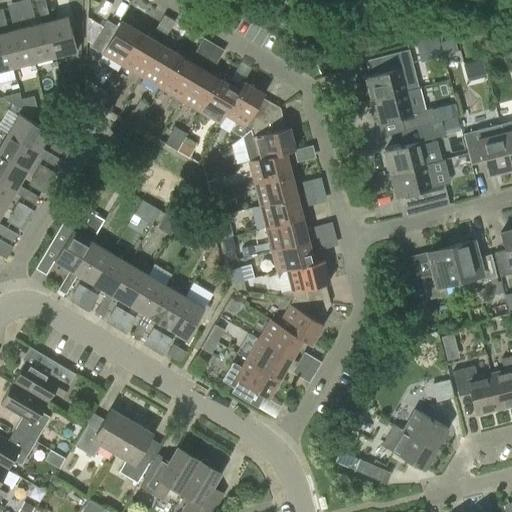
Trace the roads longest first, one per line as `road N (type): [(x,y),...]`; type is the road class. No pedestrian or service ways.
road 1 (residential): [(159,0),(307,87),(348,240)]
road 2 (residential): [(275,452),(238,422),(37,305),(9,307)]
road 3 (residential): [(348,240),(364,304),(275,452)]
road 4 (residential): [(9,307),(17,266),(98,127)]
road 5 (residential): [(511,199),(348,240)]
